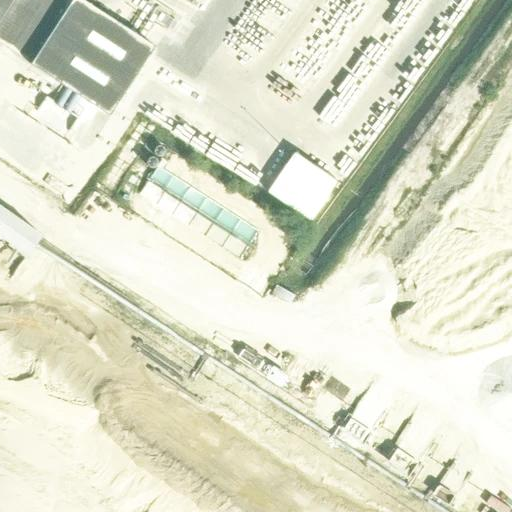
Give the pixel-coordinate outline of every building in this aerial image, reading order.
[(84,0),(68,0),(29,62),(41,69),(94,104),(104,110),(105,109),(106,108),(148,43),(148,41),(84,0)] [(289,45),(301,35),(295,26),(282,36),(289,45)] [(321,100),(343,67),(328,57),(306,90),(321,100)] [(340,178),(297,150),(270,190),(313,219),(340,178)] [(0,236),(26,255),(40,235),(0,206),(0,236)] [(0,275),(5,279),(11,267),(0,260),(0,275)]
